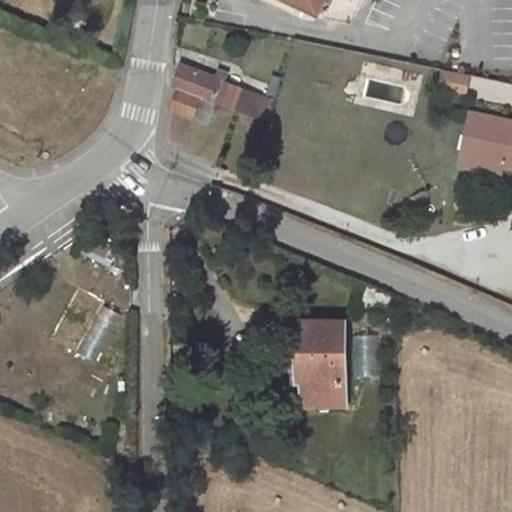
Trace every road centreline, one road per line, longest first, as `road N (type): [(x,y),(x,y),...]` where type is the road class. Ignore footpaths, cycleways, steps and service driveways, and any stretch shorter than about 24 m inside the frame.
road 1 (unclassified): [(511,335),(346,256),(221,206),(141,185)]
road 2 (unclassified): [(149,511),(148,204),(141,185)]
road 3 (tertiary): [(111,154),(137,113),(157,0)]
road 4 (tertiary): [(0,232),(111,154)]
